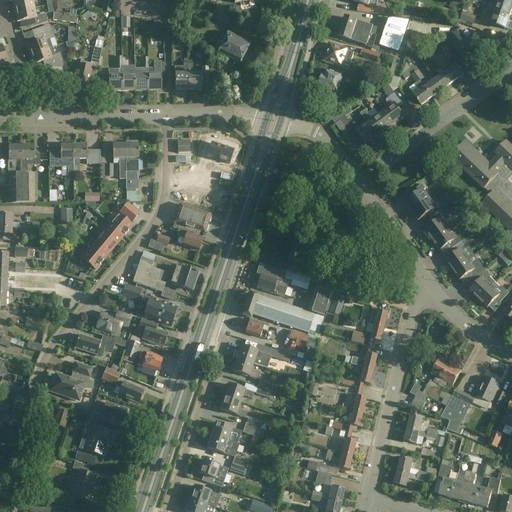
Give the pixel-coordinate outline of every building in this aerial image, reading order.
[(15,13),(35,8),(33,1),(35,0),(23,0),(24,0),(13,3),(15,13)] [(370,0),(351,0),(351,2),(360,5),(358,13),(383,17),(384,8),(369,6),(370,0)] [(511,5),(498,0),(496,6),(493,5),(491,11),(493,12),(509,17),(511,8),(511,5)] [(451,8),(460,11),(463,4),(453,1),(451,8)] [(217,6),(211,15),(226,24),(231,14),(217,6)] [(35,8),(15,13),(17,22),(28,20),(30,29),(48,23),(46,14),(37,16),(35,8)] [(460,19),(473,24),(476,16),(463,11),(460,19)] [(509,17),(493,12),(491,18),(483,15),(481,21),(504,30),(508,20),(509,21),(510,18),(509,17)] [(54,14),(53,21),(77,24),(78,17),(76,17),(69,16),(54,14)] [(380,47),(392,51),(399,53),(409,22),(389,19),(385,31),(366,25),(358,23),(345,19),(339,38),(378,51),(380,47)] [(30,56),(49,49),(47,41),(55,38),(50,26),(48,26),(32,31),(36,43),(27,46),(30,56)] [(456,32),(448,38),(458,53),(466,47),(456,32)] [(228,33),(218,53),(240,64),(250,44),(228,33)] [(477,33),(471,48),(494,56),(499,41),(477,33)] [(75,77),(73,88),(87,92),(92,69),(98,70),(105,41),(97,39),(91,64),(78,61),(74,77),(75,77)] [(172,44),(172,56),(184,56),(184,44),(172,44)] [(0,45),(0,67),(7,65),(11,77),(6,79),(8,86),(20,82),(18,75),(19,75),(16,66),(12,53),(6,56),(2,45),(0,45)] [(330,46),(325,62),(341,67),(349,70),(351,62),(354,54),(330,46)] [(363,48),(361,55),(379,61),(381,54),(363,48)] [(52,56),(49,49),(30,56),(33,65),(44,62),(46,68),(46,73),(63,73),(63,61),(60,53),(52,56)] [(436,50),(433,52),(442,65),(447,72),(454,82),(463,76),(456,66),(450,70),(436,50)] [(196,55),(202,59),(205,55),(198,51),(196,55)] [(406,56),(399,53),(392,51),(390,55),(400,59),(395,75),(399,77),(406,56)] [(442,65),(433,52),(432,52),(428,54),(438,68),(442,65)] [(122,76),(122,71),(121,56),(117,56),(117,68),(109,68),(109,76),(108,76),(109,91),(122,91),(122,76)] [(188,68),(188,60),(188,58),(184,58),(184,66),(175,66),(175,90),(189,90),(188,75),(188,68)] [(157,71),(148,71),(148,75),(148,91),(161,91),(161,75),(161,62),(156,63),(157,71)] [(420,80),(414,72),(410,66),(407,69),(417,83),(415,84),(420,91),(413,96),(421,106),(433,98),(426,87),(420,80)] [(202,74),(188,75),(189,90),(202,90),(202,88),(203,88),(203,77),(209,77),(208,67),(202,67),(202,74)] [(414,72),(420,80),(424,77),(418,69),(414,72)] [(135,71),(122,71),(122,76),(122,91),(135,91),(135,75),(135,71)] [(148,75),(148,71),(135,71),(135,75),(135,91),(148,91),(148,75)] [(323,78),(320,86),(321,86),(320,87),(330,91),(328,96),(334,97),(336,92),(337,93),(344,74),(336,71),(335,74),(327,72),(326,77),(324,76),(323,78)] [(454,82),(447,72),(436,80),(443,90),(454,82)] [(436,80),(426,87),(433,98),(443,90),(436,80)] [(386,82),(382,86),(389,96),(394,93),(386,82)] [(370,94),(366,97),(370,103),(374,100),(370,94)] [(390,109),(383,113),(393,126),(406,117),(395,102),(388,107),(390,109)] [(393,126),(383,113),(376,118),(375,116),(371,119),(382,134),(393,126)] [(345,117),(340,121),(349,132),(353,129),(350,125),(351,125),(345,117)] [(382,134),(371,119),(366,122),(368,124),(356,132),(366,146),(382,134)] [(126,145),(126,178),(126,190),(138,190),(138,172),(134,172),(134,159),(139,159),(139,145),(138,145),(138,141),(126,142),(126,145)] [(229,164),(233,150),(213,144),(211,149),(210,148),(207,157),(229,164)] [(511,149),(506,144),(504,146),(498,152),(493,157),(496,159),(487,169),(462,145),(448,160),(482,192),(485,189),(491,195),(482,204),(511,232),(511,185),(507,181),(511,175),(511,149)] [(126,178),(126,145),(113,145),(113,159),(119,159),(120,178),(126,178)] [(34,146),(21,147),(22,204),(34,204),(34,174),(27,174),(26,166),(40,165),(40,155),(35,155),(34,146)] [(74,160),(74,146),(61,146),(61,165),(55,166),(55,168),(51,168),(51,171),(53,171),(53,176),(62,176),(62,167),(68,166),(68,173),(74,173),(74,160)] [(86,146),(74,146),(74,160),(74,173),(74,175),(78,175),(78,173),(79,173),(79,166),(80,166),(80,160),(87,160),(87,165),(93,165),(93,150),(87,150),(86,146)] [(21,147),(8,147),(9,174),(9,204),(22,204),(21,147)] [(113,177),(113,165),(101,165),(101,177),(113,177)] [(229,174),(211,169),(204,191),(211,193),(211,194),(218,197),(222,185),(225,186),(229,174)] [(411,212),(412,213),(429,200),(423,191),(425,189),(422,185),(415,190),(412,192),(415,196),(406,203),(408,206),(407,206),(411,212)] [(183,194),(174,191),(171,198),(181,201),(183,194)] [(99,195),(85,194),(85,202),(99,202),(99,195)] [(430,201),(429,200),(412,213),(416,219),(417,218),(419,221),(428,215),(431,219),(442,212),(438,207),(436,209),(430,201)] [(140,213),(128,204),(127,204),(120,213),(132,223),(140,213)] [(182,232),(200,238),(202,232),(205,233),(211,215),(181,204),(175,222),(173,229),(182,232)] [(425,231),(432,241),(449,229),(445,223),(450,220),(443,211),(442,212),(431,219),(434,224),(425,231)] [(0,214),(0,227),(12,228),(13,215),(0,214)] [(118,215),(112,222),(126,233),(132,226),(118,215)] [(112,222),(105,231),(119,243),(126,233),(112,222)] [(12,228),(0,227),(0,241),(11,242),(12,228)] [(452,249),(465,241),(458,231),(453,235),(449,229),(432,241),(439,252),(440,251),(449,245),(452,249)] [(105,231),(97,240),(111,252),(119,243),(105,231)] [(203,239),(200,238),(182,232),(181,235),(179,234),(178,236),(186,239),(183,246),(199,251),(203,239)] [(170,239),(159,235),(157,242),(168,246),(170,239)] [(97,240),(89,250),(103,261),(111,252),(97,240)] [(164,245),(157,242),(151,240),(148,248),(161,252),(164,245)] [(446,261),(453,270),(469,259),(473,256),(467,247),(467,246),(464,241),(452,249),(456,254),(446,261)] [(501,246),(495,251),(499,256),(505,251),(501,246)] [(16,249),(16,253),(15,258),(28,259),(28,249),(16,249)] [(89,250),(82,259),(96,270),(103,261),(89,250)] [(505,251),(499,256),(498,257),(501,261),(508,254),(505,251)] [(0,254),(0,267),(8,268),(8,260),(10,260),(10,256),(8,256),(8,255),(0,254)] [(154,262),(153,265),(160,267),(162,260),(155,257),(154,262)] [(162,293),(164,289),(165,284),(163,283),(157,281),(161,271),(152,268),(153,265),(154,262),(141,258),(133,283),(162,293)] [(473,265),(469,259),(453,270),(460,281),(471,273),(474,278),(483,270),(477,262),(473,265)] [(256,275),(253,286),(257,287),(257,289),(284,298),(290,280),(292,281),(294,273),(295,272),(267,265),(259,263),(259,264),(258,268),(256,275)] [(0,267),(0,279),(7,280),(7,279),(9,279),(9,275),(7,275),(8,268),(0,267)] [(177,268),(171,285),(193,292),(199,275),(177,268)] [(470,292),(478,300),(491,287),(495,283),(490,278),(491,277),(487,273),(483,270),(474,278),(478,283),(470,292)] [(293,283),(292,299),(308,300),(309,284),(293,283)] [(495,283),(491,287),(478,300),(488,309),(489,307),(496,299),(500,303),(509,294),(510,293),(511,289),(511,286),(507,292),(506,291),(505,290),(501,286),(499,288),(495,283)] [(125,285),(121,298),(138,303),(142,291),(125,285)] [(319,290),(311,313),(323,317),(331,294),(319,290)] [(6,293),(0,293),(0,306),(6,307),(6,298),(24,299),(24,294),(14,294),(6,293)] [(250,293),(242,316),(251,319),(252,316),(308,334),(309,332),(314,315),(258,296),(259,296),(250,293)] [(335,295),(329,314),(339,317),(345,298),(335,295)] [(349,296),(345,300),(351,305),(355,300),(349,296)] [(53,298),(41,298),(40,306),(52,307),(53,298)] [(143,298),(137,316),(171,327),(176,315),(177,315),(178,311),(177,311),(178,309),(160,303),(160,304),(143,298)] [(374,325),(384,327),(387,313),(377,311),(378,310),(372,308),(370,314),(376,315),(374,325)] [(27,320),(35,323),(44,325),(45,326),(47,319),(38,317),(38,315),(28,313),(26,320),(27,320)] [(102,314),(97,328),(119,335),(122,326),(128,328),(132,317),(118,313),(117,319),(102,314)] [(324,318),(319,334),(326,336),(329,323),(333,324),(335,316),(325,314),(324,318)] [(314,315),(309,332),(315,334),(316,333),(319,334),(324,318),(314,315)] [(35,323),(27,320),(25,326),(34,329),(35,323)] [(142,320),(138,330),(145,333),(143,339),(149,341),(149,343),(155,345),(155,343),(164,346),(168,335),(156,331),(158,325),(142,320)] [(250,320),(246,333),(260,338),(262,331),(267,333),(268,327),(264,326),(264,325),(250,320)] [(44,325),(35,323),(34,329),(42,332),(44,325)] [(384,327),(374,325),(370,340),(368,339),(367,345),(373,347),(374,341),(380,342),(384,327)] [(352,342),(362,344),(365,335),(354,332),(352,342)] [(0,339),(1,340),(10,343),(12,339),(3,336),(4,335),(0,333),(0,339)] [(99,349),(104,351),(105,345),(114,348),(115,345),(116,341),(103,337),(101,342),(79,335),(75,349),(97,356),(99,349)] [(262,347),(264,341),(249,336),(247,343),(262,347)] [(28,345),(12,339),(10,343),(26,349),(35,351),(40,353),(43,346),(29,342),(28,345)] [(140,345),(138,344),(130,342),(128,341),(127,345),(126,349),(123,356),(122,360),(132,364),(134,359),(135,360),(140,345)] [(142,349),(159,354),(161,347),(144,342),(142,349)] [(347,350),(361,354),(363,346),(349,343),(347,350)] [(237,358),(254,364),(256,358),(265,361),(267,355),(241,346),(241,347),(240,346),(239,350),(240,351),(237,358)] [(24,355),(26,350),(12,347),(10,352),(24,355)] [(363,368),(373,370),(377,356),(371,355),(372,349),(366,348),(365,353),(366,354),(364,361),(346,356),(346,358),(332,355),(331,358),(351,363),(351,365),(363,368)] [(271,350),(268,356),(288,362),(290,356),(271,350)] [(143,367),(156,371),(158,372),(159,370),(160,369),(161,367),(160,365),(163,358),(148,353),(147,354),(143,353),(138,366),(143,367)] [(306,353),(303,361),(318,366),(320,358),(306,353)] [(254,364),(237,358),(235,366),(234,366),(232,370),(233,371),(258,380),(260,374),(252,371),(254,364)] [(313,364),(306,361),(303,371),(307,373),(311,374),(313,364)] [(438,388),(450,367),(440,361),(432,375),(436,378),(434,383),(431,381),(423,393),(429,397),(431,392),(435,394),(438,388)] [(56,375),(51,391),(70,398),(69,399),(75,401),(76,400),(79,401),(83,388),(92,389),(93,382),(88,381),(92,369),(76,363),(73,372),(74,372),(71,380),(56,375)] [(120,367),(115,364),(111,369),(116,372),(120,367)] [(431,392),(429,397),(437,402),(447,384),(452,387),(461,373),(450,367),(438,388),(435,394),(431,392)] [(373,370),(363,368),(359,382),(358,382),(356,388),(362,390),(364,384),(370,385),(373,370)] [(107,369),(102,380),(115,386),(120,375),(107,369)] [(475,399),(473,404),(488,411),(491,404),(492,404),(493,403),(502,407),(508,395),(499,391),(501,386),(484,378),(475,396),(476,397),(475,399)] [(260,381),(258,388),(271,392),(274,385),(260,381)] [(119,382),(117,386),(122,388),(119,395),(138,403),(143,392),(119,382)] [(317,396),(320,385),(311,383),(308,394),(317,396)] [(227,390),(224,397),(241,403),(243,396),(252,399),(254,393),(228,385),(227,385),(226,389),(227,390)] [(256,394),(269,399),(271,392),(258,388),(256,394)] [(473,404),(475,399),(456,390),(453,397),(447,394),(441,404),(447,407),(441,418),(450,422),(447,430),(461,436),(463,430),(459,428),(472,404),(473,404)] [(352,411),(363,413),(366,399),(360,398),(362,392),(356,391),(354,396),(356,397),(352,411)] [(27,399),(16,395),(12,407),(24,411),(27,399)] [(241,403),(224,397),(222,405),(221,405),(219,409),(220,409),(220,410),(245,418),(247,412),(239,409),(241,403)] [(0,412),(1,413),(8,415),(10,407),(0,403),(0,412)] [(90,418),(91,418),(102,421),(104,416),(123,422),(127,411),(107,404),(104,411),(100,410),(99,414),(92,412),(90,418)] [(59,410),(54,423),(65,427),(70,413),(69,413),(70,410),(60,407),(59,410)] [(363,413),(352,411),(349,425),(347,425),(346,431),(352,432),(353,427),(359,428),(363,413)] [(411,416),(408,429),(420,432),(423,419),(411,416)] [(105,422),(91,418),(88,425),(95,427),(86,451),(104,457),(113,432),(103,429),(105,422)] [(247,419),(245,426),(259,430),(261,424),(247,419)] [(301,428),(298,441),(304,443),(307,430),(309,431),(310,424),(304,422),(302,429),(301,428)] [(215,423),(211,435),(228,441),(230,435),(232,429),(215,423)] [(245,426),(243,433),(261,439),(264,432),(259,430),(245,426)] [(241,432),(232,429),(230,435),(239,438),(241,432)] [(438,436),(428,434),(420,432),(408,429),(405,442),(417,445),(419,436),(428,439),(427,442),(434,444),(435,440),(436,440),(438,436)] [(498,448),(503,436),(494,432),(489,444),(498,448)] [(344,446),(342,453),(352,456),(356,442),(350,440),(351,435),(345,433),(344,439),(345,439),(344,446)] [(228,442),(228,441),(211,435),(207,449),(232,457),(235,458),(239,445),(228,442)] [(438,436),(436,440),(435,446),(443,448),(445,438),(438,436)] [(427,450),(425,456),(440,460),(442,454),(427,450)] [(328,451),(326,460),(332,461),(334,452),(328,451)] [(352,456),(342,453),(339,464),(334,463),(333,468),(332,469),(338,470),(338,468),(349,471),(352,456)] [(235,458),(232,465),(246,469),(248,462),(235,458)] [(398,471),(426,478),(435,480),(438,470),(428,468),(427,474),(419,472),(414,471),(416,464),(412,463),(413,462),(401,459),(398,471)] [(203,461),(198,473),(204,475),(215,479),(217,473),(226,476),(228,469),(203,461)] [(328,475),(333,476),(336,477),(338,470),(332,469),(333,468),(329,467),(330,466),(318,464),(309,461),(307,470),(319,472),(328,475)] [(452,499),(457,482),(449,480),(453,464),(443,461),(438,479),(444,481),(440,496),(452,499)] [(79,472),(71,496),(89,502),(98,477),(87,474),(89,467),(75,462),(73,469),(79,472)] [(232,465),(230,471),(244,476),(248,477),(250,471),(246,469),(232,465)] [(426,478),(398,471),(394,484),(407,487),(407,486),(409,486),(410,482),(408,482),(409,479),(416,481),(417,480),(425,483),(426,478)] [(333,476),(328,475),(319,472),(316,483),(330,487),(333,476)] [(457,482),(452,499),(464,502),(471,473),(467,472),(464,484),(457,482)] [(471,473),(464,502),(476,505),(480,489),(473,487),(476,475),(471,473)] [(487,490),(480,489),(476,505),(488,509),(492,493),(498,495),(502,475),(500,474),(498,481),(491,479),(487,490)] [(272,488),(278,491),(281,484),(274,482),(272,488)] [(190,499),(207,505),(209,498),(218,501),(219,495),(194,487),(190,499)] [(328,500),(341,503),(344,490),(331,487),(329,495),(322,494),(313,491),(312,496),(322,498),(328,500)] [(511,511),(511,499),(504,497),(500,511),(501,511),(511,511)] [(207,505),(190,499),(188,506),(187,506),(185,511),(186,511),(185,511),(205,511),(207,505)] [(325,511),(338,511),(341,503),(328,500),(325,511)] [(271,511),(273,507),(254,501),(251,511),(254,511),(271,511)] [(33,503),(30,511),(50,511),(51,507),(33,503)]
